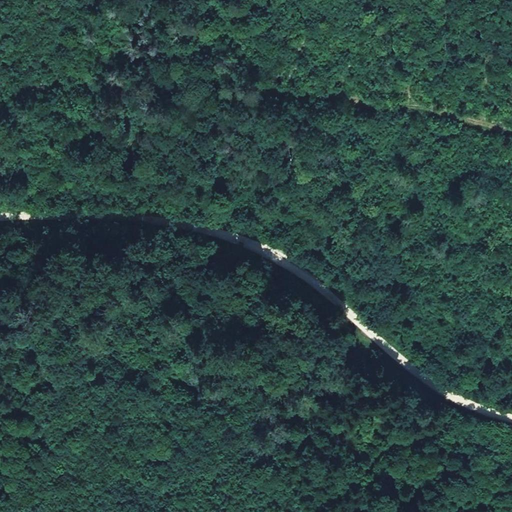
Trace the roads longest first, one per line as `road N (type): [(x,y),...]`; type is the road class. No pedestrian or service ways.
road 1 (track): [(0,221),(118,220),(247,245),(324,290),(424,384),(511,423)]
road 2 (track): [(0,81),(109,93),(212,87),(511,131)]
